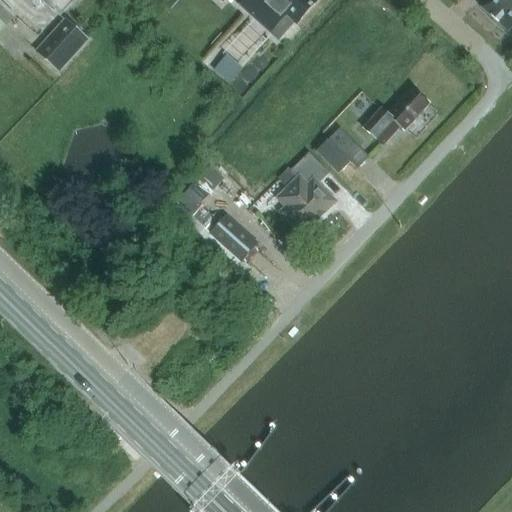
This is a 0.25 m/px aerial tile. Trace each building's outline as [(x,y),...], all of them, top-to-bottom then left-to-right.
[(42,0),(59,15),(72,0),(42,0)] [(294,24),(297,26),(320,0),(319,0),(246,0),(241,6),(260,24),(279,41),(294,24)] [(511,0),(490,0),(483,8),(508,30),(511,26),(511,0)] [(56,73),(87,41),(65,21),(34,52),(56,73)] [(226,56),(213,71),(228,83),(241,68),(226,56)] [(405,131),(414,122),(412,119),(428,103),(414,90),(404,101),(403,100),(389,115),(383,109),(365,128),(383,146),(401,127),(405,131)] [(353,143),(338,128),(327,140),(342,154),(353,143)] [(291,174),(299,182),(289,192),(286,195),(284,197),(283,201),(284,204),(289,209),(284,214),(303,233),(306,230),(309,232),(316,224),(315,221),(333,203),(317,187),(329,175),(310,155),(291,174)] [(175,204),(192,219),(202,208),(186,192),(175,204)] [(167,213),(232,272),(240,263),(235,258),(209,236),(192,219),(175,204),(167,213)] [(252,239),(227,216),(210,235),(235,258),(252,239)] [(233,466),(189,511),(190,511),(206,511),(242,475),(233,466)]
